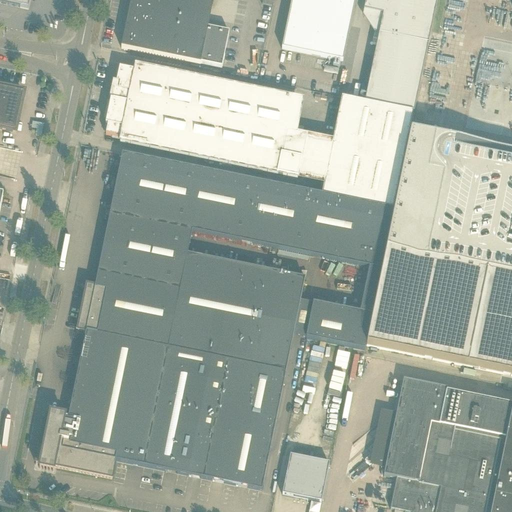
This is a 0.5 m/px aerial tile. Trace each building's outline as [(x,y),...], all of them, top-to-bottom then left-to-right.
[(0,0),(0,4),(28,10),(30,0),(0,0)] [(200,65),(221,69),(228,34),(204,29),(210,0),(133,0),(128,28),(126,28),(126,30),(125,34),(126,35),(124,49),(121,48),(121,49),(200,65)] [(291,0),(289,9),(289,10),(281,50),(342,62),(355,0),(291,0)] [(365,0),(363,12),(382,16),(364,103),(413,113),(436,0),(365,0)] [(195,80),(145,69),(135,67),(134,72),(119,69),(105,136),(120,139),(119,143),(277,176),(297,180),(306,138),(286,134),(293,100),(204,82),(203,84),(194,82),(195,80)] [(0,207),(3,195),(0,194),(0,129),(15,132),(22,94),(0,89),(0,207)] [(393,211),(412,114),(341,99),(321,196),(393,211)] [(511,153),(410,132),(366,347),(511,376),(511,153)] [(35,465),(40,466),(111,480),(114,466),(113,465),(114,462),(261,492),(304,280),(187,256),(191,233),(368,269),(359,314),(313,304),(305,340),(364,352),(393,211),(122,156),(94,289),(86,287),(86,289),(77,332),(85,334),(68,420),(64,419),(64,418),(50,415),(43,451),(38,450),(35,465)] [(447,390),(403,381),(401,393),(397,415),(390,413),(379,423),(385,430),(377,438),(382,445),(374,452),(380,459),(387,461),(385,470),(384,477),(397,480),(395,488),(391,510),(401,511),(511,511),(511,406),(493,402),(461,396),(447,393),(447,390)] [(290,457),(282,496),(320,504),(321,504),(329,465),(328,465),(290,457)]
